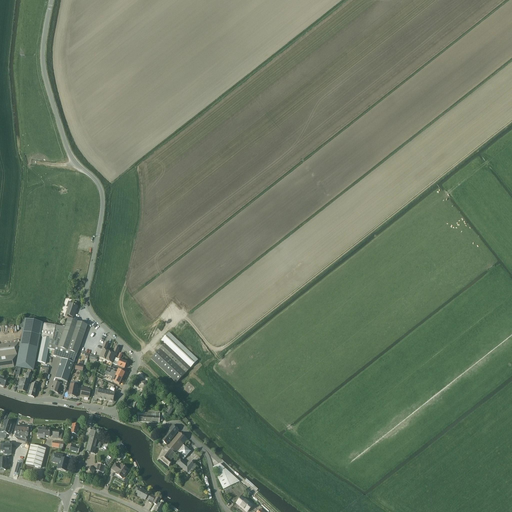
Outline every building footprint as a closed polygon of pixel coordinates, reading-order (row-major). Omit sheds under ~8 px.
[(73,305),(74,303),(69,301),(66,307),(68,308),(65,316),(69,318),(70,316),(73,318),(77,307),(73,305)] [(65,328),(55,326),(53,340),(42,338),(37,362),(45,364),(48,349),(55,351),(53,356),(62,359),(55,378),(56,379),(67,383),(87,326),(68,319),(65,328)] [(53,340),(55,326),(56,326),(25,320),(15,368),(28,370),(27,374),(30,375),(31,371),(34,371),(40,337),(42,338),(53,340)] [(169,333),(161,341),(165,344),(152,359),(176,383),(190,368),(198,360),(169,333)] [(19,343),(0,345),(0,369),(14,368),(19,343)] [(99,358),(106,361),(109,352),(107,351),(106,351),(105,351),(108,344),(105,343),(102,350),(103,350),(99,358)] [(112,353),(109,352),(106,361),(112,363),(115,355),(116,356),(119,349),(115,347),(113,354),(112,354),(112,353)] [(120,360),(114,358),(112,364),(117,366),(124,369),(127,363),(120,360)] [(117,373),(112,371),(110,373),(122,379),(125,373),(118,370),(117,373)] [(119,385),(122,379),(110,373),(109,376),(114,379),(113,382),(119,385)] [(25,381),(21,380),(18,391),(27,393),(32,376),(27,374),(25,381)] [(66,387),(67,383),(56,379),(54,382),(53,382),(50,391),(58,394),(61,385),(66,387)] [(28,396),(34,397),(38,383),(34,382),(34,384),(31,384),(28,396)] [(68,396),(76,397),(78,384),(78,383),(74,382),(74,383),(71,382),(68,396)] [(80,397),(89,399),(90,390),(87,390),(87,388),(82,387),(80,397)] [(96,389),(95,395),(98,396),(97,399),(102,400),(104,391),(98,390),(96,389)] [(123,414),(132,418),(137,404),(134,403),(133,408),(132,408),(131,409),(128,408),(127,411),(125,410),(123,414)] [(164,414),(169,416),(173,409),(169,407),(164,414)] [(138,415),(138,422),(143,422),(149,422),(154,423),(159,423),(159,421),(162,421),(162,418),(159,418),(160,414),(156,413),(156,417),(154,417),(152,417),(152,413),(149,413),(144,413),(139,413),(137,412),(136,415),(138,415)] [(5,421),(1,433),(8,435),(9,432),(11,433),(14,424),(5,421)] [(79,426),(72,424),(70,433),(71,434),(71,435),(75,436),(75,437),(78,438),(79,435),(77,435),(79,426)] [(27,437),(28,426),(17,425),(16,438),(23,439),(23,437),(27,437)] [(161,440),(166,445),(178,430),(173,426),(161,440)] [(41,435),(49,436),(49,429),(49,428),(46,428),(45,428),(38,428),(37,435),(38,435),(38,437),(41,438),(41,435)] [(91,428),(88,437),(89,438),(86,451),(95,454),(101,431),(91,428)] [(59,431),(53,430),(52,438),(61,439),(62,433),(59,432),(59,431)] [(165,451),(166,452),(159,459),(168,467),(171,463),(170,462),(177,454),(184,460),(190,451),(182,445),(187,440),(179,433),(165,451)] [(70,450),(78,453),(80,448),(71,445),(72,443),(68,442),(67,450),(70,450)] [(1,443),(0,450),(5,451),(4,454),(8,454),(8,451),(11,451),(12,444),(1,443)] [(46,449),(31,445),(26,464),(40,468),(46,449)] [(51,461),(51,463),(58,464),(56,469),(67,472),(69,460),(63,459),(64,455),(56,453),(56,454),(54,453),(53,453),(53,454),(52,457),(51,461)] [(110,464),(113,458),(108,455),(104,461),(110,464)] [(180,459),(176,464),(187,473),(194,465),(190,462),(187,465),(180,459)] [(21,468),(23,462),(18,461),(14,475),(18,476),(20,468),(21,468)] [(98,464),(96,471),(102,473),(104,473),(105,470),(106,466),(98,464)] [(126,473),(128,470),(121,466),(120,467),(115,464),(111,469),(115,472),(116,472),(117,472),(116,474),(122,479),(124,475),(125,475),(126,473)] [(239,481),(220,464),(213,467),(223,489),(239,481)] [(87,477),(93,475),(95,470),(90,466),(85,467),(83,473),(87,477)] [(137,486),(134,492),(136,493),(134,496),(145,501),(146,499),(149,500),(148,502),(152,504),(155,497),(149,494),(149,493),(143,490),(144,489),(141,488),(141,489),(139,488),(140,487),(137,486)] [(252,506),(242,497),(237,503),(247,511),(252,506)] [(155,511),(161,511),(164,506),(159,504),(160,500),(156,498),(153,503),(157,505),(154,511),(155,511)]
